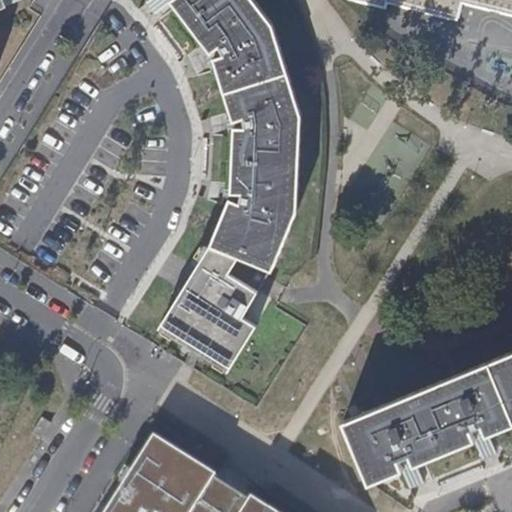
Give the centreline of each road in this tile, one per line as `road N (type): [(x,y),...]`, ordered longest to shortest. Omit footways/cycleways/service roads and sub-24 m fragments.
road 1 (residential): [(33,511),(111,378)]
road 2 (residential): [(0,127),(77,0)]
road 3 (residential): [(0,297),(109,365),(111,378)]
